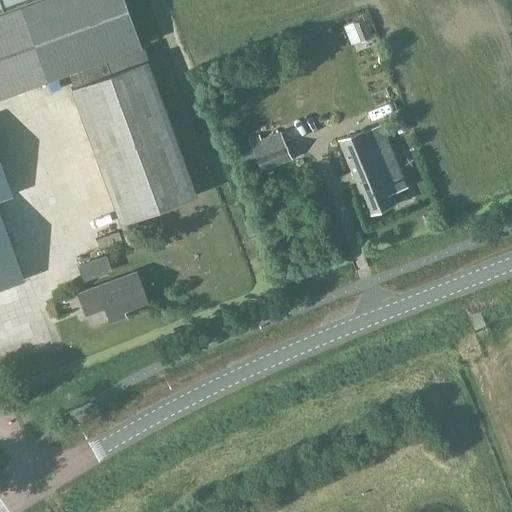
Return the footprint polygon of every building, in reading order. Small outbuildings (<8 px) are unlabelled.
[(0,0),(0,96),(31,85),(139,46),(121,0),(0,0)] [(367,22),(355,27),(361,42),(373,37),(367,22)] [(143,47),(68,74),(73,87),(68,88),(118,223),(195,195),(145,60),(148,59),(143,47)] [(365,130),(340,140),(369,213),(395,203),(391,194),(407,187),(381,124),(365,131),(365,130)] [(259,134),(249,138),(256,155),(262,170),(292,158),(286,143),(281,131),(261,140),(259,134)] [(0,167),(0,197),(9,194),(0,167)] [(0,211),(0,287),(24,278),(0,211)] [(105,255),(76,266),(82,281),(110,270),(105,255)] [(127,312),(146,305),(134,274),(78,295),(85,315),(103,308),(109,323),(129,316),(127,312)] [(459,347),(465,361),(479,355),(473,341),(459,347)]
